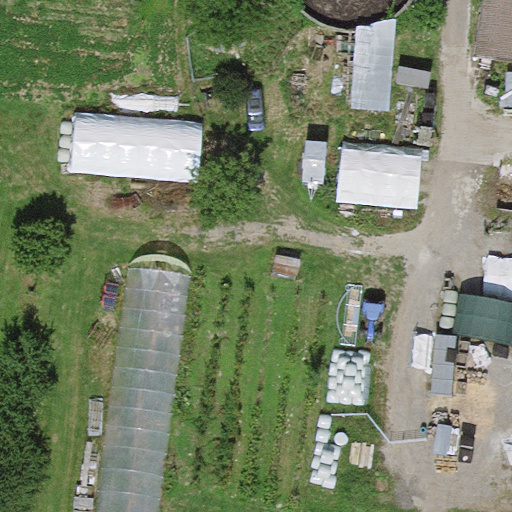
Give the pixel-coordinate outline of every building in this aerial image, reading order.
[(511,0),(489,0),(481,56),(511,60),(511,0)] [(405,19),(365,15),(355,103),(395,107),(405,19)] [(79,110),(78,170),(201,172),(202,112),(79,110)] [(343,198),(424,207),(431,148),(350,139),(343,198)] [(165,511),(198,264),(139,257),(105,511),(165,511)] [(361,279),(351,323),(394,333),(405,289),(361,279)]
